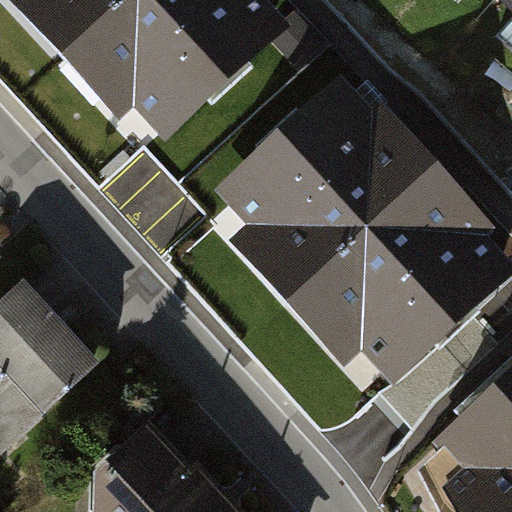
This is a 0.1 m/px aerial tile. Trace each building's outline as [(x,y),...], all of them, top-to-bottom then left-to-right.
[(88,61),(148,127),(255,31),(227,0),(68,0),(108,43),(88,61)] [(511,0),(496,0),(511,13),(511,0)] [(29,308),(0,334),(0,457),(8,467),(99,385),(29,308)] [(472,488),(496,511),(511,511),(511,389),(502,399),(505,391),(457,438),(480,461),(472,488)] [(219,511),(158,445),(111,488),(107,511),(219,511)]
